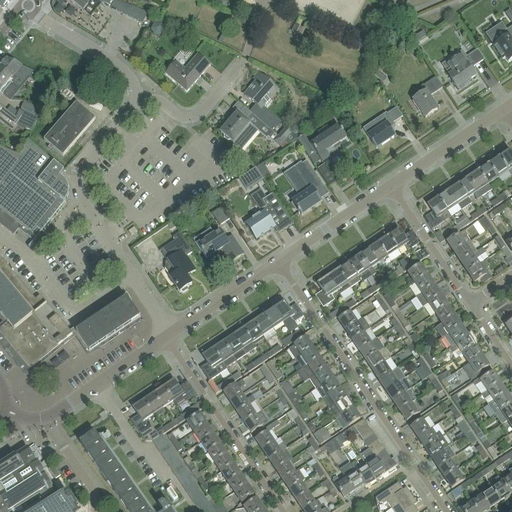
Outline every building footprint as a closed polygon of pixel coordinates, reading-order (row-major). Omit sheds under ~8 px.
[(0,0),(0,7),(3,10),(4,8),(6,8),(8,6),(8,4),(9,3),(10,2),(12,0),(0,0)] [(148,13),(117,0),(67,0),(74,5),(74,4),(90,18),(102,3),(111,7),(111,8),(143,23),(148,13)] [(219,0),(218,5),(226,9),(229,4),(230,5),(232,0),(219,0)] [(153,23),(149,30),(153,36),(160,23),(161,21),(157,19),(155,23),(153,23)] [(295,24),(292,31),(303,36),(306,29),(295,24)] [(511,59),(511,41),(511,26),(506,31),(504,28),(491,36),(497,44),(494,46),(503,60),(505,58),(508,62),(511,59)] [(471,81),(470,80),(475,76),(470,69),(484,60),(478,50),(467,57),(463,60),(461,57),(449,65),(451,68),(446,72),(457,88),(458,88),(458,89),(457,90),(472,80),(471,81)] [(176,62),(165,74),(187,93),(210,66),(202,59),(198,55),(185,70),(176,62)] [(19,90),(23,85),(28,78),(34,83),(39,76),(35,73),(22,66),(7,59),(6,59),(6,60),(0,66),(0,74),(9,82),(19,90)] [(379,71),(375,76),(383,83),(387,78),(379,71)] [(0,92),(9,82),(0,74),(0,92)] [(270,102),(271,101),(267,98),(276,89),(266,80),(259,74),(253,80),(256,82),(244,95),(256,106),(250,113),(272,132),(273,132),(279,125),(263,111),(266,107),(267,108),(272,103),(270,102)] [(425,93),(414,101),(425,118),(437,110),(429,97),(443,88),(436,78),(425,85),(422,88),(425,93)] [(70,102),(74,97),(64,89),(61,93),(70,102)] [(24,102),(21,108),(38,117),(42,110),(24,102)] [(44,141),(63,157),(95,120),(76,104),(44,141)] [(0,123),(4,127),(5,126),(13,133),(18,127),(25,130),(26,129),(32,132),(37,120),(28,115),(20,112),(20,111),(19,111),(16,118),(0,105),(0,123)] [(403,118),(398,110),(387,117),(392,126),(403,118)] [(250,113),(245,119),(237,113),(220,133),(224,136),(224,139),(227,141),(230,141),(242,151),(258,132),(266,139),(267,138),(273,143),(278,137),(273,132),(272,132),(250,113)] [(371,125),(364,130),(368,137),(371,141),(377,149),(394,137),(393,135),(389,131),(390,130),(387,125),(376,132),(371,125)] [(338,126),(328,133),(311,144),(304,135),(297,140),(303,149),(309,157),(315,153),(314,152),(315,152),(322,163),(330,158),(329,156),(335,151),(333,148),(336,146),(347,138),(338,126)] [(283,142),(284,143),(288,146),(297,140),(304,135),(295,128),(291,133),(283,142)] [(0,225),(13,236),(18,230),(21,226),(29,232),(26,236),(35,243),(43,233),(42,232),(64,203),(65,202),(66,200),(67,198),(68,197),(68,195),(68,193),(69,191),(69,189),(68,187),(68,186),(68,184),(67,182),(66,181),(65,179),(59,177),(64,172),(28,140),(19,157),(0,148),(0,225)] [(511,154),(509,151),(499,158),(509,172),(511,177),(511,154)] [(290,153),(280,157),(284,167),(294,163),(290,153)] [(498,180),(509,172),(499,158),(488,165),(498,180)] [(302,165),(287,175),(302,197),(300,199),(293,203),(298,211),(297,211),(299,213),(301,216),(302,215),(309,210),(320,203),(321,202),(320,201),(313,191),(322,185),(318,178),(306,162),(302,165)] [(318,169),(329,184),(336,179),(326,164),(318,169)] [(488,165),(478,172),(488,186),(498,180),(488,165)] [(242,177),(239,179),(246,191),(263,180),(255,168),(249,172),(242,177)] [(491,191),(488,186),(478,172),(468,179),(481,198),(491,191)] [(468,179),(458,185),(468,200),(473,197),(474,196),(477,201),(481,198),(468,179)] [(448,192),(458,207),(461,211),(471,205),(468,200),(458,185),(448,192)] [(458,207),(448,192),(438,199),(448,213),(458,207)] [(257,241),(270,232),(275,229),(278,234),(289,227),(289,228),(294,225),(273,194),(261,201),(265,207),(262,209),(264,212),(246,225),(251,233),(257,241)] [(504,195),(497,199),(500,203),(507,199),(504,195)] [(448,213),(438,199),(428,205),(434,214),(427,218),(426,217),(431,225),(429,226),(432,231),(444,222),(441,218),(448,213)] [(500,203),(497,199),(491,204),(494,208),(500,203)] [(212,214),(220,226),(230,219),(222,207),(212,214)] [(483,209),(477,213),(480,217),(486,213),(483,209)] [(473,221),(480,217),(477,213),(471,217),(473,221)] [(480,221),(478,223),(484,233),(487,231),(488,230),(488,231),(490,229),(490,228),(491,227),(488,222),(485,218),(480,221)] [(459,225),(457,226),(460,231),(470,224),(467,219),(459,225)] [(18,230),(26,236),(29,232),(21,226),(18,230)] [(453,235),(460,231),(457,226),(450,231),(453,235)] [(134,228),(128,232),(131,236),(137,232),(134,228)] [(388,237),(398,252),(404,248),(407,252),(419,244),(411,232),(410,232),(411,234),(405,238),(399,230),(388,237)] [(454,253),(466,245),(465,245),(470,242),(467,237),(468,236),(464,231),(447,243),(454,253)] [(220,255),(218,252),(221,250),(230,264),(244,254),(233,237),(226,241),(220,232),(198,246),(207,259),(209,258),(211,261),(220,255)] [(441,244),(445,241),(439,232),(435,235),(441,244)] [(174,275),(170,278),(180,292),(181,292),(183,293),(188,290),(187,288),(192,284),(186,277),(195,271),(186,257),(192,253),(179,233),(173,238),(175,241),(161,250),(171,265),(168,267),(174,275)] [(388,237),(378,244),(388,258),(398,252),(388,237)] [(494,241),(501,251),(501,250),(502,251),(504,250),(503,249),(505,247),(499,238),(494,241)] [(378,265),(388,258),(378,244),(368,251),(378,265)] [(454,253),(461,263),(472,256),(466,245),(454,253)] [(504,250),(502,251),(507,258),(505,260),(510,268),(511,266),(511,257),(511,255),(505,247),(503,249),(504,250)] [(417,258),(407,265),(410,270),(430,256),(425,249),(415,256),(417,258)] [(472,256),(461,263),(468,274),(482,264),(484,262),(481,258),(486,254),(482,249),(472,256)] [(358,257),(372,278),(376,275),(372,269),(378,265),(368,251),(358,257)] [(0,332),(30,369),(67,340),(63,335),(68,331),(40,296),(35,300),(0,257),(0,313),(7,323),(0,329),(0,332)] [(361,285),(372,278),(358,257),(348,264),(360,282),(361,285)] [(337,271),(350,289),(360,282),(348,264),(337,271)] [(492,279),(486,271),(482,264),(468,274),(475,283),(481,279),(484,284),(492,279)] [(401,269),(404,274),(410,270),(407,265),(401,269)] [(408,274),(415,284),(427,276),(420,266),(408,274)] [(327,278),(337,293),(339,296),(350,289),(337,271),(327,278)] [(393,274),(387,279),(390,283),(396,279),(393,274)] [(415,284),(422,294),(434,286),(427,276),(415,284)] [(315,296),(323,308),(334,302),(330,297),(337,293),(327,278),(318,284),(323,293),(317,297),(316,296),(315,296)] [(383,288),(390,283),(387,279),(380,283),(383,288)] [(429,304),(441,296),(434,286),(422,294),(417,298),(416,298),(423,308),(429,304)] [(373,288),(366,293),(369,297),(376,292),(373,288)] [(369,297),(366,293),(360,297),(363,301),(369,297)] [(383,298),(387,303),(388,303),(390,302),(389,301),(391,300),(387,294),(383,298)] [(74,329),(76,333),(89,352),(140,318),(125,295),(74,329)] [(429,304),(436,314),(448,306),(441,296),(429,304)] [(381,298),(376,301),(381,307),(385,304),(381,298)] [(388,303),(387,303),(391,310),(395,307),(391,300),(389,301),(390,302),(388,303)] [(284,302),(273,309),(283,325),(289,321),(292,325),(304,317),(296,305),(296,306),(290,311),(284,302)] [(353,302),(346,306),(349,310),(355,306),(353,302)] [(381,307),(385,313),(389,311),(385,304),(381,307)] [(454,316),(448,306),(436,314),(442,324),(454,316)] [(273,332),(283,325),(273,309),(263,316),(273,332)] [(357,324),(350,313),(339,321),(346,331),(357,324)] [(396,318),(400,324),(401,323),(401,324),(403,322),(403,321),(404,320),(401,315),(396,318)] [(263,316),(253,323),(263,338),(266,342),(275,335),(273,332),(263,316)] [(444,338),(461,326),(454,316),(442,324),(435,329),(442,339),(444,338)] [(353,341),(364,334),(370,329),(364,319),(357,324),(346,331),(353,341)] [(401,324),(401,323),(400,324),(404,330),(409,327),(404,320),(403,321),(403,322),(401,324)] [(253,323),(243,330),(253,345),(263,338),(253,323)] [(394,328),(398,334),(402,331),(398,324),(396,326),(396,327),(394,328)] [(444,338),(451,348),(468,336),(461,326),(444,338)] [(243,330),(233,337),(243,352),(245,354),(255,347),(253,345),(243,330)] [(63,335),(67,340),(72,336),(68,331),(63,335)] [(298,333),(292,337),(296,342),(302,338),(298,333)] [(353,341),(359,352),(371,344),(364,334),(353,341)] [(415,334),(410,337),(414,343),(415,344),(417,342),(416,341),(418,340),(415,334)] [(455,359),(463,354),(475,346),(468,336),(451,348),(449,349),(455,359)] [(233,337),(223,343),(233,359),(235,362),(238,360),(237,359),(245,354),(243,352),(233,337)] [(301,356),(313,348),(306,338),(294,346),(301,356)] [(371,344),(359,352),(366,361),(377,354),(377,353),(384,349),(378,339),(377,340),(371,344)] [(417,342),(415,344),(418,349),(423,347),(418,340),(416,341),(417,342)] [(232,364),(235,362),(223,343),(213,350),(223,365),(230,361),(232,364)] [(279,346),(272,351),(276,356),(282,351),(279,346)] [(463,354),(469,364),(481,356),(475,346),(463,354)] [(302,370),(319,358),(313,348),(301,356),(296,360),(302,370)] [(377,354),(366,361),(373,371),(384,364),(391,359),(384,349),(377,353),(377,354)] [(201,369),(200,369),(209,382),(227,370),(223,365),(213,350),(203,357),(208,365),(202,370),(201,369)] [(272,351),(266,356),(269,360),(275,356),(272,351)] [(469,364),(463,369),(471,381),(480,376),(478,374),(480,372),(488,367),(481,356),(469,364)] [(309,380),(326,368),(319,358),(302,370),(309,380)] [(421,359),(417,362),(421,368),(424,367),(423,366),(425,364),(421,359)] [(258,360),(252,364),(255,369),(261,365),(258,360)] [(252,364),(246,369),(249,373),(255,369),(252,364)] [(373,371),(380,382),(391,374),(384,364),(373,371)] [(421,368),(425,374),(429,371),(425,364),(423,366),(424,367),(421,368)] [(326,368),(315,376),(321,386),(333,379),(326,368)] [(391,374),(380,382),(387,392),(405,379),(398,369),(391,374)] [(450,386),(465,378),(461,370),(446,378),(450,386)] [(274,376),(273,375),(277,381),(281,379),(277,372),(275,373),(276,374),(274,376)] [(238,373),(232,377),(235,382),(242,378),(238,373)] [(482,396),(500,383),(493,373),(482,380),(480,378),(473,383),(482,396)] [(232,377),(225,382),(228,386),(235,382),(232,377)] [(340,389),(333,379),(321,386),(316,390),(323,400),(340,389)] [(405,379),(387,392),(393,402),(410,391),(409,390),(410,389),(404,380),(405,379)] [(435,379),(430,382),(435,388),(437,387),(436,386),(438,385),(439,384),(435,379)] [(441,383),(445,389),(449,386),(447,383),(445,380),(443,381),(444,382),(442,384),(441,383)] [(174,381),(163,388),(173,403),(177,408),(179,407),(178,406),(186,401),(187,402),(196,395),(187,382),(188,384),(180,389),(179,388),(174,381)] [(231,404),(242,396),(239,391),(245,386),(242,381),(224,393),(231,404)] [(283,389),(289,385),(286,381),(280,385),(283,389)] [(491,396),(494,402),(507,394),(500,383),(482,396),(485,400),(491,396)] [(435,388),(439,394),(443,391),(439,384),(438,385),(436,386),(437,387),(435,388)] [(163,388),(153,395),(163,410),(173,403),(163,388)] [(291,402),(300,396),(295,389),(287,395),(291,402)] [(323,400),(330,410),(346,399),(340,389),(323,400)] [(280,391),(275,394),(279,400),(281,399),(280,398),(282,397),(284,396),(280,391)] [(400,411),(411,404),(416,400),(410,391),(393,402),(400,411)] [(494,402),(488,406),(495,416),(501,412),(506,409),(511,404),(511,401),(507,394),(499,399),(494,402)] [(153,395),(143,402),(153,416),(163,410),(153,395)] [(238,414),(249,406),(256,402),(252,397),(246,401),(242,396),(231,404),(238,414)] [(281,399),(279,400),(283,406),(288,403),(284,396),(282,397),(280,398),(281,399)] [(456,396),(451,399),(455,405),(459,402),(456,396)] [(342,416),(353,409),(346,399),(330,410),(336,420),(342,416)] [(163,436),(165,434),(162,430),(161,428),(154,432),(150,426),(148,427),(145,422),(153,416),(143,402),(133,408),(139,417),(132,421),(131,420),(131,421),(145,442),(152,442),(162,435),(163,436)] [(245,424),(256,416),(262,412),(256,402),(249,406),(238,414),(245,424)] [(455,405),(459,411),(461,410),(461,409),(463,407),(459,402),(455,405)] [(407,422),(415,416),(418,414),(411,404),(400,411),(407,422)] [(511,404),(501,412),(508,422),(511,418),(511,404)] [(300,415),(304,412),(300,407),(296,409),(300,415)] [(353,409),(342,416),(349,427),(360,419),(353,409)] [(192,416),(189,411),(182,416),(185,421),(192,416)] [(304,412),(300,415),(304,421),(308,419),(304,412)] [(256,416),(245,424),(248,429),(251,433),(251,434),(254,432),(260,428),(263,426),(267,423),(261,413),(256,416)] [(195,432),(206,425),(199,414),(188,422),(195,432)] [(179,425),(185,421),(182,416),(176,420),(179,425)] [(298,418),(294,421),(298,427),(302,424),(298,418)] [(364,420),(354,427),(357,432),(368,425),(364,420)] [(265,430),(267,433),(279,424),(277,421),(265,430)] [(418,439),(429,431),(422,421),(411,428),(418,439)] [(457,427),(464,437),(465,437),(470,433),(463,422),(457,427)] [(469,425),(473,431),(475,430),(475,429),(477,428),(473,422),(469,425)] [(302,424),(298,427),(302,433),(306,430),(302,424)] [(168,425),(162,430),(165,434),(172,430),(168,425)] [(213,435),(206,425),(195,432),(202,442),(213,435)] [(359,435),(361,437),(371,430),(368,425),(357,432),(359,435)] [(429,431),(418,439),(425,449),(436,441),(442,437),(444,435),(438,426),(434,428),(429,431)] [(314,427),(310,430),(314,435),(318,433),(314,427)] [(481,434),(477,428),(475,429),(475,430),(473,431),(477,437),(481,434)] [(346,436),(348,438),(353,434),(350,429),(343,434),(345,437),(346,436)] [(374,435),(371,430),(361,437),(364,442),(374,435)] [(80,443),(82,446),(127,511),(150,511),(96,434),(94,433),(95,435),(81,444),(80,443)] [(256,440),(263,451),(274,443),(267,433),(256,440)] [(320,446),(325,443),(318,433),(314,435),(320,446)] [(470,433),(465,437),(472,447),(477,443),(470,433)] [(343,434),(334,440),(335,441),(340,448),(340,449),(343,447),(342,445),(348,441),(347,439),(348,438),(346,436),(345,437),(343,434)] [(163,436),(162,435),(152,442),(174,475),(185,468),(163,436)] [(202,442),(208,453),(220,445),(213,435),(202,442)] [(364,442),(367,447),(378,440),(374,435),(364,442)] [(449,447),(442,437),(436,441),(425,449),(432,459),(443,451),(443,452),(449,447)] [(307,441),(311,447),(316,444),(312,438),(307,441)] [(367,447),(369,450),(371,452),(381,445),(378,440),(367,447)] [(325,447),(327,449),(329,451),(334,447),(331,442),(325,446),(325,447)] [(174,447),(174,446),(174,447),(178,453),(182,450),(178,443),(176,445),(177,446),(174,447)] [(287,449),(283,444),(277,448),(274,443),(263,451),(270,461),(281,453),(287,449)] [(320,449),(316,444),(311,447),(315,453),(320,450),(320,449)] [(215,463),(227,455),(220,445),(208,453),(215,463)] [(384,450),(381,445),(371,452),(374,457),(384,450)] [(443,451),(432,459),(438,469),(449,461),(456,457),(449,447),(443,452),(443,451)] [(495,454),(490,447),(488,448),(489,449),(487,451),(486,450),(486,451),(493,461),(497,458),(495,454)] [(28,449),(27,450),(26,449),(0,465),(0,511),(24,511),(52,495),(53,492),(52,490),(50,488),(52,487),(28,449)] [(374,457),(371,452),(369,450),(359,457),(366,467),(375,480),(381,476),(380,474),(383,472),(384,474),(384,475),(398,466),(394,460),(395,459),(394,458),(391,460),(382,467),(378,462),(377,460),(376,460),(374,457)] [(377,460),(378,462),(388,455),(384,450),(374,457),(376,460),(377,460)] [(480,455),(479,455),(484,461),(487,459),(483,452),(482,453),(482,454),(480,455)] [(270,461),(276,471),(288,463),(281,453),(270,461)] [(227,455),(215,463),(222,473),(233,465),(227,455)] [(391,460),(388,455),(378,462),(382,467),(391,460)] [(449,461),(438,469),(445,479),(456,471),(449,461)] [(192,473),(196,470),(191,463),(189,465),(190,466),(188,467),(187,467),(192,473)] [(295,474),(288,463),(276,471),(283,482),(295,474)] [(354,463),(350,465),(356,474),(364,485),(368,482),(370,484),(375,480),(366,467),(362,470),(357,463),(354,463)] [(316,464),(312,467),(317,473),(317,474),(319,472),(319,471),(321,470),(317,464),(316,464)] [(354,492),(364,485),(356,474),(349,464),(339,471),(346,480),(354,492)] [(240,475),(233,465),(222,473),(228,483),(240,475)] [(192,479),(187,471),(176,478),(182,486),(192,479)] [(295,474),(283,482),(290,491),(301,484),(305,481),(299,471),(295,474)] [(456,471),(445,479),(452,489),(463,481),(456,471)] [(228,483),(235,493),(247,485),(240,475),(228,483)] [(498,477),(498,478),(509,495),(511,493),(511,477),(502,483),(498,477)] [(354,492),(346,480),(341,484),(337,478),(332,482),(338,490),(344,499),(354,492)] [(493,481),(497,486),(491,490),(499,502),(509,495),(498,478),(493,481)] [(189,497),(197,491),(199,489),(194,482),(184,489),(189,497)] [(210,491),(205,483),(203,485),(204,486),(201,487),(205,493),(210,491)] [(387,503),(391,510),(412,496),(406,488),(403,490),(398,483),(375,499),(377,506),(382,503),(383,505),(387,503)] [(466,483),(460,487),(461,489),(462,488),(463,491),(469,487),(466,483)] [(290,491),(296,501),(308,493),(301,484),(290,491)] [(247,485),(235,493),(242,503),(245,501),(254,495),(247,485)] [(455,500),(464,493),(463,491),(462,488),(461,489),(460,487),(450,493),(455,500)] [(331,491),(332,492),(330,494),(334,499),(338,496),(334,489),(331,491)] [(491,490),(482,496),(490,509),(499,502),(491,490)] [(62,500),(42,511),(76,511),(75,510),(77,508),(68,494),(67,493),(60,497),(62,500)] [(201,493),(194,498),(191,500),(196,507),(207,500),(205,498),(201,493)] [(296,501),(303,511),(315,503),(308,493),(296,501)] [(417,511),(414,506),(417,504),(412,496),(391,510),(392,511),(417,511)] [(482,496),(471,504),(476,511),(484,511),(490,509),(482,496)] [(208,503),(209,503),(212,508),(219,504),(218,503),(215,498),(208,503)] [(257,499),(248,505),(244,508),(247,511),(261,511),(264,510),(257,499)] [(161,511),(171,511),(173,510),(168,502),(167,501),(158,506),(157,507),(161,511)] [(328,511),(327,510),(324,505),(321,507),(318,501),(315,503),(303,511),(328,511)] [(198,510),(199,511),(212,511),(214,511),(212,508),(209,503),(198,510)] [(219,504),(212,508),(214,511),(215,511),(223,507),(220,503),(219,504)]
